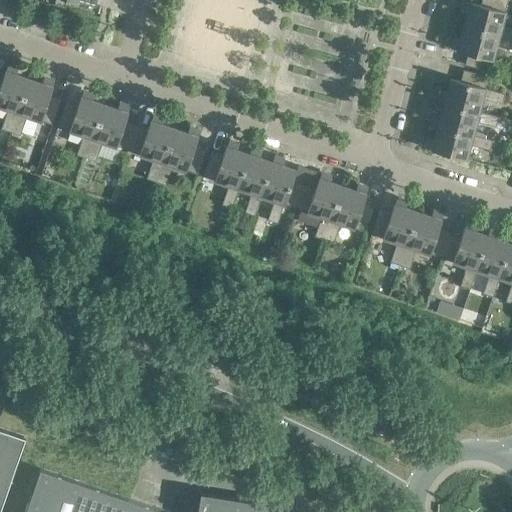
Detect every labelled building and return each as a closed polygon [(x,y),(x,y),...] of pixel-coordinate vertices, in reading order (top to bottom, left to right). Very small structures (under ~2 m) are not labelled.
[(507,0),(481,0),(480,5),(470,2),(470,3),(465,1),(462,11),(467,13),(464,26),(511,38),(511,28),(501,26),(505,11),(507,0)] [(511,38),(464,26),(460,40),(455,38),(452,48),(457,50),(467,53),(465,64),(489,71),(492,59),(492,60),(496,45),(511,49),(511,38)] [(2,81),(0,80),(0,106),(7,109),(1,129),(10,132),(29,79),(15,74),(17,69),(7,65),(2,81)] [(487,76),(463,69),(460,80),(450,78),(446,93),(441,91),(438,101),(443,103),(443,102),(478,112),(478,111),(482,98),(502,103),(504,93),(485,88),(485,87),(484,87),(487,76)] [(42,83),(29,79),(10,132),(20,135),(27,116),(52,125),(60,101),(49,97),(54,81),(44,78),(42,83)] [(76,155),(86,158),(104,104),(90,100),(92,94),(82,91),(77,107),(66,103),(57,127),(83,135),(76,155)] [(443,102),(443,103),(440,116),(434,114),(432,124),(437,126),(472,135),(472,134),(476,121),(495,127),(498,116),(478,111),(478,112),(443,102)] [(118,109),(104,104),(86,158),(96,161),(102,142),(127,151),(136,127),(124,123),(130,107),(120,104),(118,109)] [(147,131),(136,127),(127,151),(153,159),(146,178),(156,182),(174,128),(160,124),(162,118),(152,115),(147,131)] [(437,126),(434,139),(428,138),(426,148),(431,149),(431,150),(466,159),(470,144),(489,150),(492,140),(472,134),(472,135),(437,126)] [(188,133),(174,128),(156,182),(166,185),(172,166),(197,174),(205,151),(194,147),(199,131),(190,128),(188,133)] [(231,208),(238,188),(249,154),(236,149),(238,144),(228,141),(222,156),(211,152),(203,176),(228,185),(221,204),(231,208)] [(251,149),(249,154),(238,188),(251,193),(244,212),(254,215),(261,196),(272,162),(259,158),(261,152),(251,149)] [(274,157),(272,162),(261,196),(274,201),(268,220),(278,223),(284,204),(296,207),(304,184),(292,180),(296,170),(282,165),(284,160),(274,157)] [(315,187),(304,184),(296,207),(307,211),(307,212),(321,217),(314,236),(324,239),(342,186),(329,181),(331,176),(321,172),(319,178),(319,177),(315,187)] [(355,190),(342,186),(324,239),(333,242),(340,223),(354,228),(354,227),(366,231),(374,207),(362,204),(366,194),(365,193),(367,188),(357,185),(355,190)] [(390,262),(399,265),(418,211),(404,207),(406,202),(396,198),(395,203),(394,203),(391,213),(379,209),(371,233),(383,237),(382,238),(397,242),(390,262)] [(431,216),(418,211),(399,265),(409,268),(416,249),(430,254),(430,253),(441,257),(449,233),(438,229),(441,219),(442,214),(433,211),(431,216)] [(461,237),(449,233),(441,257),(452,261),(466,266),(460,286),(470,289),(476,270),(476,269),(488,235),(487,235),(474,231),(476,225),(466,222),(465,227),(464,227),(461,237)] [(489,230),(487,235),(488,235),(476,269),(476,270),(489,274),(483,293),(492,297),(499,277),(510,243),(497,238),(499,233),(489,230)] [(511,237),(511,238),(510,243),(499,277),(511,282),(505,301),(511,303),(511,237)] [(452,303),(448,315),(459,319),(463,306),(452,303)] [(0,508),(25,435),(0,426),(0,410),(8,387),(0,384),(0,508)] [(271,511),(273,504),(200,492),(197,511),(169,511),(40,468),(24,511),(271,511)]
